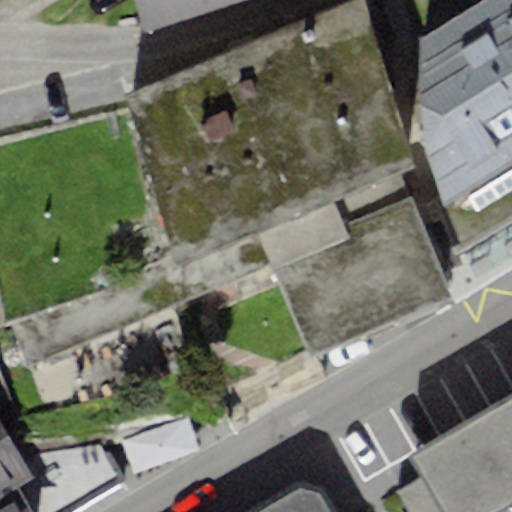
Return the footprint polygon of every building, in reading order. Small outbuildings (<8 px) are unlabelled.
[(332,0),(248,35),(124,85),(172,256),(253,224),(398,163),(412,159),(361,0),(332,0)] [(132,0),(141,25),(220,0),(132,0)] [(511,213),(511,0),(474,0),(417,33),(425,125),(457,243),(511,213)] [(398,163),(253,224),(303,348),(364,325),(445,293),(398,163)] [(414,476),(388,491),(400,511),(511,511),(511,386),(400,451),(414,476)] [(0,437),(0,511),(22,511),(3,479),(19,470),(12,457),(0,437)] [(97,444),(12,457),(19,470),(3,479),(22,511),(69,511),(118,480),(97,444)] [(243,511),(322,511),(311,491),(287,487),(243,511)]
